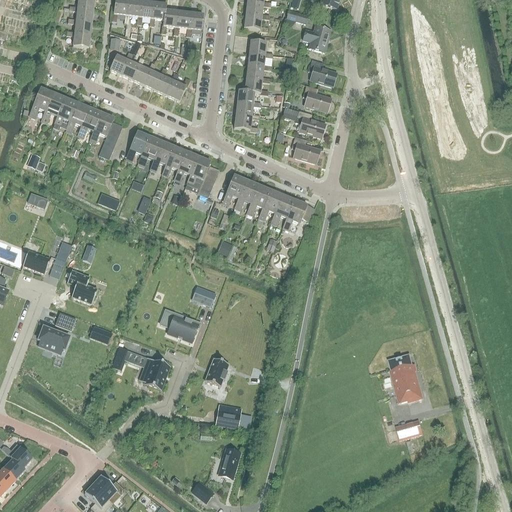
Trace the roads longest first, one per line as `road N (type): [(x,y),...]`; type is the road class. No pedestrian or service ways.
road 1 (unclassified): [(504,511),(416,190)]
road 2 (residential): [(259,511),(331,193)]
road 3 (residential): [(208,140),(47,68)]
road 4 (residential): [(170,357),(182,362),(166,404),(141,411),(90,464)]
road 5 (residential): [(208,140),(222,25),(211,0)]
road 6 (residential): [(331,193),(353,92),(387,75)]
road 7 (residential): [(331,193),(208,140)]
road 8 (residential): [(26,287),(41,293),(0,399)]
